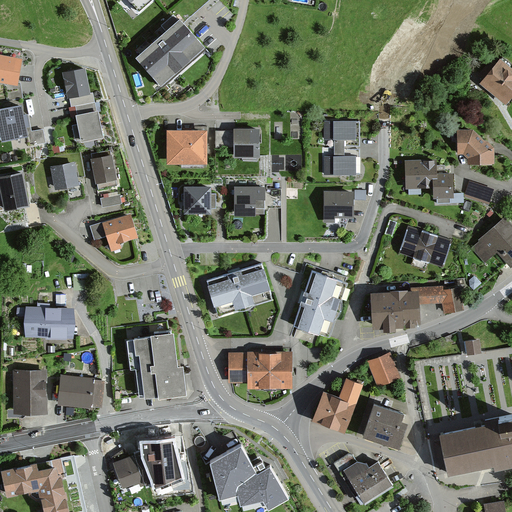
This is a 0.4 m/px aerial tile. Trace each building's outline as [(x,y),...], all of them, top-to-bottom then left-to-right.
[(180,14),(137,54),(161,81),(205,43),(207,42),(191,25),(180,14)] [(22,55),(0,51),(0,79),(18,82),(22,55)] [(511,94),(511,64),(500,55),(480,80),(506,102),(511,94)] [(90,91),(85,65),(61,69),(67,96),(69,95),(90,91)] [(20,80),(4,84),(8,100),(24,97),(20,80)] [(69,95),(71,105),(75,104),(95,101),(93,91),(90,91),(69,95)] [(22,101),(0,104),(0,130),(1,138),(26,133),(28,133),(26,122),(30,122),(28,108),(24,109),(22,101)] [(96,108),(95,101),(75,104),(77,112),(96,108)] [(96,108),(76,112),(78,122),(72,123),(75,139),(104,134),(99,108),(96,108)] [(356,121),(324,121),(323,140),(356,140),(356,121)] [(47,142),(44,127),(32,130),(30,122),(26,122),(28,133),(26,133),(28,146),(47,142)] [(260,129),(234,129),(234,158),(260,158),(260,129)] [(466,152),(473,157),(473,162),(496,162),(496,148),(476,130),(461,130),(461,152),(466,152)] [(207,131),(167,131),(167,164),(207,164),(207,131)] [(113,151),(90,155),(95,182),(97,181),(99,188),(117,184),(116,177),(118,177),(113,151)] [(356,156),(324,156),(324,175),(356,175),(356,156)] [(437,184),(436,172),(436,159),(407,159),(407,184),(437,184)] [(75,160),(50,164),(55,187),(80,182),(75,160)] [(23,169),(0,173),(0,186),(4,207),(30,202),(23,169)] [(436,172),(437,184),(437,194),(453,194),(452,172),(436,172)] [(495,190),(472,183),(468,196),(491,203),(495,190)] [(211,187),(184,187),(184,215),(211,215),(211,209),(216,209),(216,194),(211,194),(211,187)] [(265,187),(234,187),(234,216),(256,216),(256,200),(265,200),(265,187)] [(366,190),(355,190),(355,200),(366,200),(366,190)] [(354,191),(324,191),(324,223),(335,223),(335,219),(354,219),(354,191)] [(120,193),(100,197),(102,205),(122,201),(120,193)] [(131,211),(101,220),(102,221),(106,235),(110,251),(122,247),(121,242),(126,241),(128,238),(139,235),(131,211)] [(511,222),(509,220),(475,248),(487,262),(502,250),(511,261),(511,222)] [(102,221),(90,224),(94,238),(106,235),(102,221)] [(452,241),(411,228),(404,253),(444,265),(452,241)] [(260,263),(208,278),(218,313),(237,307),(247,307),(254,302),(270,297),(260,263)] [(349,277),(312,266),(294,324),(331,335),(349,277)] [(92,273),(73,273),(73,289),(92,289),(92,273)] [(465,309),(461,288),(445,290),(448,311),(465,309)] [(422,293),(375,295),(377,326),(424,324),(422,293)] [(73,306),(26,305),(26,335),(73,335),(73,306)] [(135,337),(128,338),(131,366),(137,365),(140,392),(185,387),(182,361),(177,362),(173,327),(163,328),(151,330),(151,333),(134,335),(135,337)] [(480,336),(465,338),(467,353),(482,351),(480,336)] [(292,349),(228,350),(229,381),(248,381),(248,386),(293,385),(292,349)] [(399,378),(389,355),(370,362),(380,386),(399,378)] [(47,366),(13,367),(14,412),(48,411),(47,366)] [(105,377),(61,373),(58,402),(92,406),(92,404),(103,405),(105,377)] [(345,430),(363,381),(346,375),(340,392),(325,387),(314,418),(345,430)] [(374,398),(362,432),(399,444),(408,417),(403,415),(405,408),(374,398)] [(485,420),(440,429),(449,471),(494,461),(495,467),(511,463),(511,410),(499,413),(484,416),(485,420)] [(161,455),(166,469),(188,460),(174,424),(154,432),(156,435),(158,434),(166,453),(161,455)] [(166,453),(158,434),(156,435),(139,442),(141,449),(145,448),(155,474),(166,469),(161,455),(166,453)] [(241,439),(210,456),(220,495),(238,492),(240,501),(264,496),(268,504),(289,493),(270,460),(266,462),(260,453),(252,458),(241,439)] [(155,474),(145,448),(141,449),(113,459),(123,485),(139,479),(141,484),(156,478),(155,474)] [(349,452),(334,461),(356,495),(360,497),(363,502),(394,482),(378,457),(369,463),(367,460),(356,458),(353,453),(349,452)] [(72,511),(71,508),(70,508),(67,496),(67,494),(69,493),(62,464),(58,465),(57,461),(39,465),(37,459),(1,467),(7,494),(28,490),(29,495),(37,500),(43,499),(45,509),(43,510),(43,511),(72,511)] [(78,494),(67,496),(70,508),(71,508),(72,511),(82,509),(78,494)] [(479,511),(511,511),(510,502),(488,505),(488,510),(479,511)]
